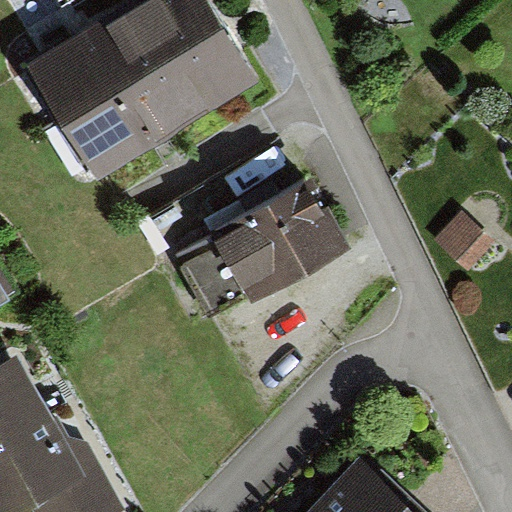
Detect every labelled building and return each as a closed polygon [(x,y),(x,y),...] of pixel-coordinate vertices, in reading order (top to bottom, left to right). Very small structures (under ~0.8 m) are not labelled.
[(214,0),(111,0),(26,50),(95,166),(257,71),(222,12),(214,0)] [(222,235),(181,258),(211,311),(346,235),(321,192),(307,167),(213,220),(222,235)] [(461,205),(435,232),(466,262),(492,235),(461,205)] [(0,297),(11,291),(0,273),(0,297)] [(63,425),(20,346),(0,356),(0,502),(26,489),(38,511),(101,511),(119,502),(85,440),(75,446),(63,425)] [(359,450),(299,511),(425,511),(385,474),(359,450)]
